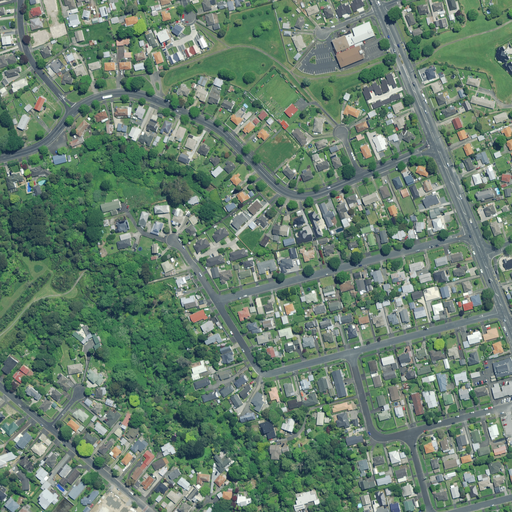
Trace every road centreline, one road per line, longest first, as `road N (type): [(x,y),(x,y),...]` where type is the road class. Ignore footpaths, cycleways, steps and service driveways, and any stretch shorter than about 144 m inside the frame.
road 1 (tertiary): [(74,111),(115,92),(155,99),(220,130),(293,195),(359,177)]
road 2 (residential): [(472,231),(216,301)]
road 3 (residential): [(216,301),(266,374),(350,352)]
road 4 (residential): [(350,352),(504,311)]
road 5 (secondary): [(436,144),(379,9)]
road 6 (residential): [(49,428),(149,511)]
road 7 (residential): [(74,111),(27,51),(20,0)]
road 8 (residential): [(408,432),(375,434),(350,352)]
